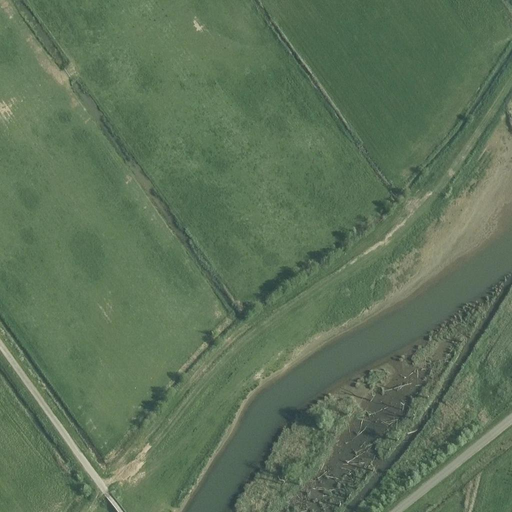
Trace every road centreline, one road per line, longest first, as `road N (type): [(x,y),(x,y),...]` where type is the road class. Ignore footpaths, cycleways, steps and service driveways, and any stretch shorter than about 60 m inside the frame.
road 1 (track): [(511,77),(421,214),(236,347),(104,490)]
road 2 (unclassified): [(104,490),(0,343)]
road 3 (unclassified): [(511,419),(399,511)]
